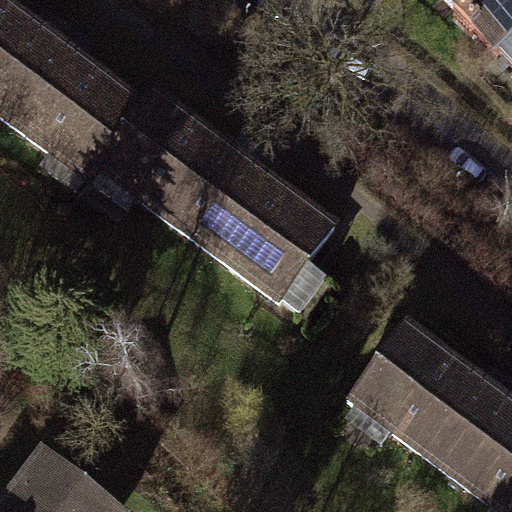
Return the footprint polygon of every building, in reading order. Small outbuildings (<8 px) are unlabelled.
[(511,0),(440,0),(455,14),(451,18),(469,36),(473,32),(499,57),(501,55),(511,64),(511,0)] [(94,180),(104,166),(143,113),(65,55),(75,42),(50,24),(41,35),(0,4),(0,120),(51,157),(55,151),(94,180)] [(153,99),(143,113),(104,166),(142,194),(138,199),(279,302),(332,231),(252,172),(261,160),(240,144),(231,156),(153,99)] [(507,511),(511,511),(511,408),(508,406),(511,401),(511,392),(493,378),(486,389),(404,329),(346,408),(353,413),(361,402),(394,426),(389,433),(493,509),(497,504),(507,511)] [(0,511),(112,511),(44,461),(16,499),(10,494),(0,507),(0,511)]
